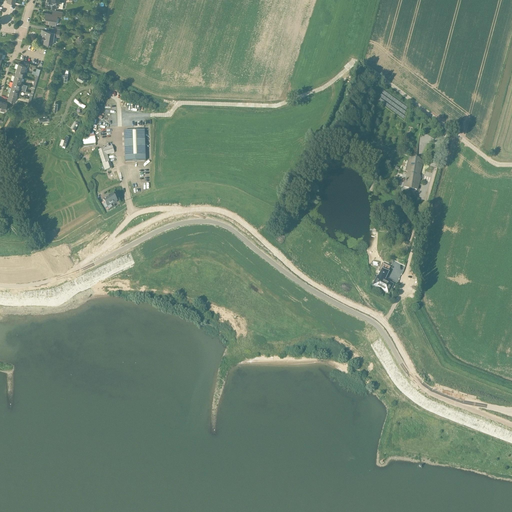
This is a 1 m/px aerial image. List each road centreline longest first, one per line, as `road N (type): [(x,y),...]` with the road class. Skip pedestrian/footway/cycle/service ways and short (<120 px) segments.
road 1 (unclassified): [(511,425),(425,390),(383,322),(307,280),(219,211),(156,219),(61,276),(0,285)]
road 2 (track): [(325,86),(361,63),(494,163),(511,165)]
